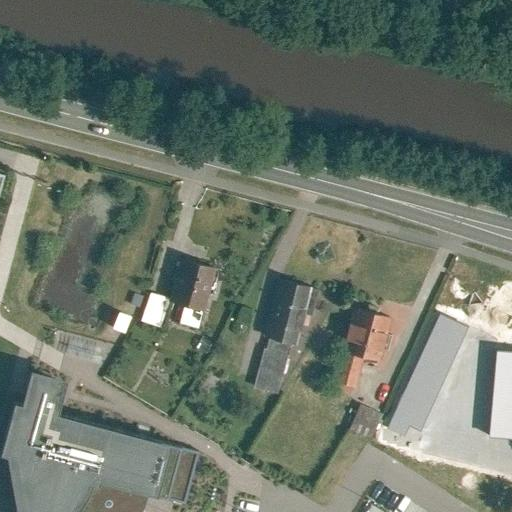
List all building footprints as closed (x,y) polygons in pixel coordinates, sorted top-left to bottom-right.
[(197,329),(213,268),(180,259),(169,300),(182,304),(177,324),(197,329)] [(317,289),(278,279),(263,336),(296,344),(304,314),(310,316),(317,289)] [(157,325),(165,300),(150,295),(142,320),(157,325)] [(389,316),(352,307),(335,382),(355,387),(363,356),(379,360),(382,348),(388,349),(392,335),(385,333),(389,316)] [(109,310),(105,326),(121,330),(125,315),(109,310)] [(286,355),(265,349),(254,386),(276,392),(286,355)] [(0,511),(131,511),(139,494),(174,501),(194,450),(41,406),(50,373),(19,367),(9,364),(0,392),(0,511)] [(360,404),(349,429),(371,439),(382,414),(360,404)]
